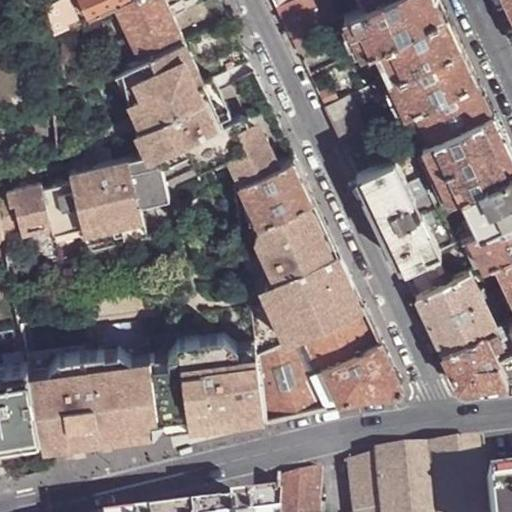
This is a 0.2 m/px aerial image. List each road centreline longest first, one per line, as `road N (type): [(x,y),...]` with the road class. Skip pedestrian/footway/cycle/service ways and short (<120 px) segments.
road 1 (residential): [(445,415),(248,0)]
road 2 (tertiary): [(445,415),(3,511)]
